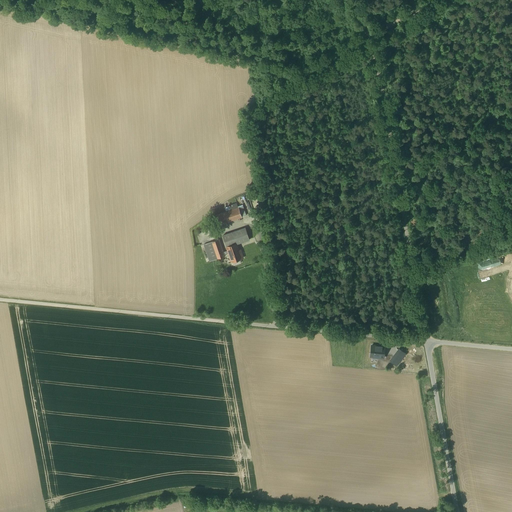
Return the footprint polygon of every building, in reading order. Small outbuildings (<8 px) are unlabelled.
[(238,208),(216,215),(219,225),(242,217),(238,208)] [(245,228),(223,236),(228,250),(238,247),(237,244),(249,240),(245,228)] [(219,239),(204,244),(210,261),(225,256),(219,239)] [(239,250),(238,247),(228,250),(232,262),(243,257),(241,250),(239,250)] [(385,358),(386,345),(371,344),(370,357),(385,358)] [(398,366),(406,364),(405,360),(403,348),(391,349),(393,359),(397,358),(398,366)] [(420,357),(405,360),(406,364),(412,363),(413,371),(422,369),(420,357)]
